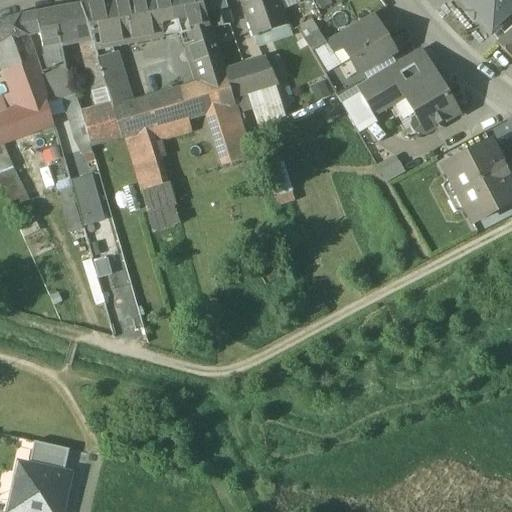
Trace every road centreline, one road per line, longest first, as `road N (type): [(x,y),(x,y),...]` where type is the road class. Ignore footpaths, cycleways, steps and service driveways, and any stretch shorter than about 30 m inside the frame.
road 1 (track): [(75,336),(188,371),(238,370),(511,223)]
road 2 (residential): [(511,104),(401,0)]
